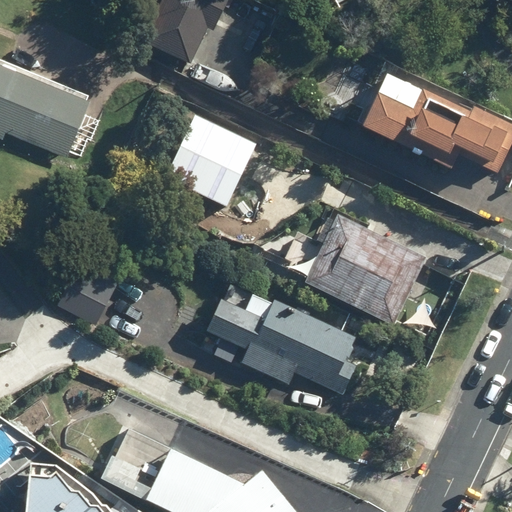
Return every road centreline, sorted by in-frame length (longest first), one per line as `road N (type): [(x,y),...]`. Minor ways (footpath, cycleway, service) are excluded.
road 1 (unknown): [(511,225),(56,32)]
road 2 (residential): [(436,511),(511,354)]
